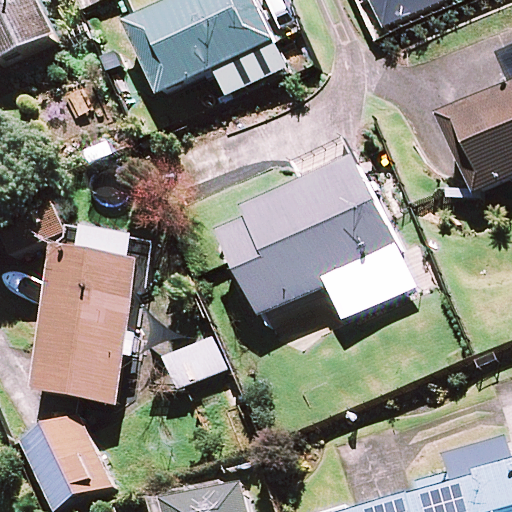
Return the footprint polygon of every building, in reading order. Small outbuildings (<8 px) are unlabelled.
[(0,0),(0,62),(63,35),(48,0),(0,0)] [(299,67),(270,0),(166,0),(131,15),(164,93),(218,70),(229,96),(299,67)] [(511,83),(453,103),(483,191),(511,180),(511,83)] [(96,111),(48,133),(59,156),(107,134),(96,111)] [(428,285),(372,153),(258,202),(261,208),(230,221),(268,309),(333,282),(349,319),(428,285)] [(147,251),(67,240),(47,385),(127,396),(147,251)] [(232,364),(218,331),(169,351),(182,384),(232,364)] [(115,479),(80,401),(24,427),(59,505),(115,479)] [(270,511),(260,468),(160,492),(165,511),(270,511)] [(511,511),(511,469),(345,511),(511,511)]
